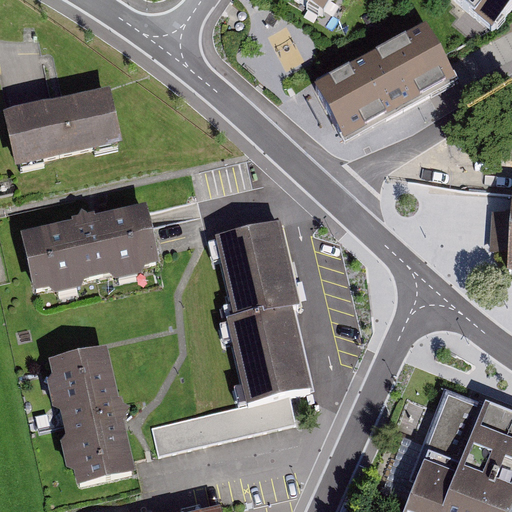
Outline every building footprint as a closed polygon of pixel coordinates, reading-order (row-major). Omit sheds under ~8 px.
[(293,0),(323,17),(333,0),(293,0)] [(511,0),(449,0),(494,36),(511,14),(511,0)] [(347,147),(451,92),(425,43),(321,97),(347,147)] [(16,173),(123,149),(111,95),(3,119),(16,173)] [(149,213),(24,244),(38,301),(163,270),(149,213)] [(284,230),(219,245),(238,325),(230,327),(250,412),(153,434),(160,464),(296,433),(288,402),(315,395),(296,315),(303,313),(284,230)] [(108,356),(46,371),(76,491),(138,476),(108,356)] [(511,511),(511,419),(452,397),(409,511),(511,511)]
